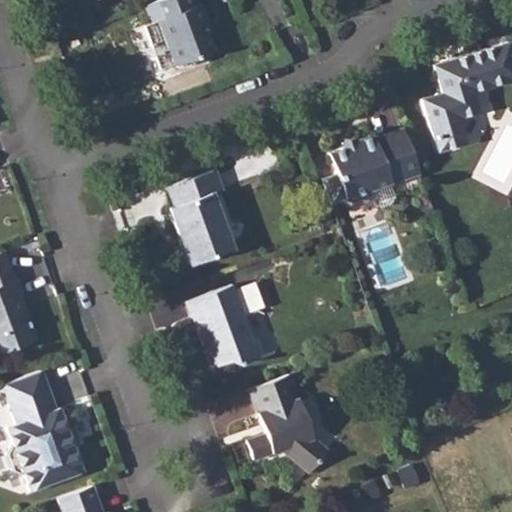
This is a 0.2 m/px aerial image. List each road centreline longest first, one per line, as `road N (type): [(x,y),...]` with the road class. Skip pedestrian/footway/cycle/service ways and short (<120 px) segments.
road 1 (residential): [(466,0),(367,35),(341,76),(56,181)]
road 2 (residential): [(152,440),(56,181)]
road 3 (residential): [(56,181),(0,34)]
road 4 (residential): [(168,503),(193,492),(203,472),(195,448),(177,436),(152,440)]
